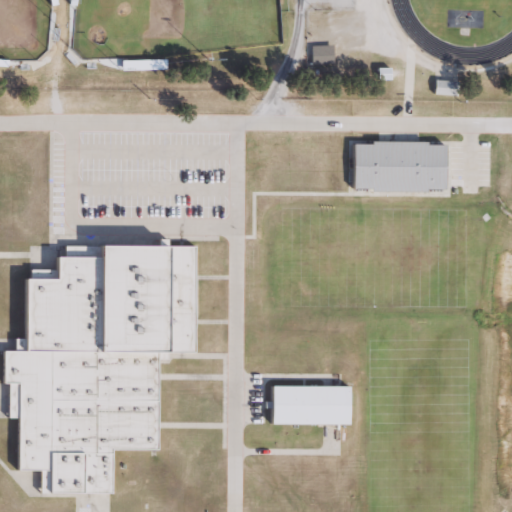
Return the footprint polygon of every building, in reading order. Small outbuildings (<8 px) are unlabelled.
[(309,46),(329,45),(330,63),(309,64),(309,46)] [(432,95),(432,80),(455,80),(455,95),(432,95)] [(368,144),(368,141),(423,141),(423,144),(441,144),(441,188),(423,188),(423,190),(368,190),(368,187),(350,187),(350,143),(368,144)] [(28,277),(28,268),(52,268),(52,255),(63,256),(63,245),(192,246),(191,350),(156,350),(155,448),(109,448),(108,492),(38,491),(38,468),(15,468),(16,417),(6,417),(6,381),(0,381),(0,350),(13,350),(13,338),(20,338),(21,277),(28,277)] [(268,385),(345,385),(345,423),(268,423),(268,385)]
